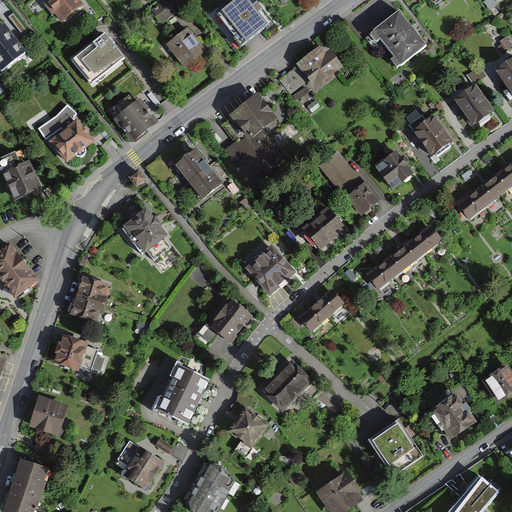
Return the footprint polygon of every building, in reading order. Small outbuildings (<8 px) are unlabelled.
[(78,0),(41,0),(62,25),(84,7),(78,0)] [(167,0),(152,13),(163,26),(182,10),(173,0),(167,0)] [(239,0),(222,14),(246,44),(268,27),(258,15),(262,12),(257,5),(253,8),(246,0),(239,0)] [(401,68),(427,47),(399,13),(374,33),(401,68)] [(4,23),(0,26),(0,69),(1,71),(26,51),(4,23)] [(189,29),(166,47),(185,72),(208,54),(189,29)] [(496,42),(504,54),(511,48),(511,44),(506,35),(496,42)] [(72,62),(92,88),(125,63),(104,37),(72,62)] [(298,67),(317,90),(343,68),(325,45),(298,67)] [(511,57),(493,69),(511,98),(511,57)] [(453,100),(470,125),(492,110),(475,85),(453,100)] [(297,102),(310,97),(308,90),(294,95),(297,102)] [(278,118),(259,95),(223,125),(238,144),(226,153),(253,186),(286,161),(262,131),(278,118)] [(115,121),(134,144),(157,125),(138,102),(115,121)] [(49,143),(66,165),(77,158),(80,158),(84,157),(86,154),(85,150),(95,143),(77,121),(75,123),(72,119),(77,115),(68,106),(57,117),(38,130),(46,141),(61,130),(63,132),(49,143)] [(413,134),(432,159),(453,143),(434,118),(413,134)] [(205,146),(174,166),(198,201),(228,181),(220,169),(205,146)] [(362,218),(381,202),(338,152),(319,168),(362,218)] [(0,173),(1,174),(14,203),(43,190),(30,162),(22,166),(16,153),(0,160),(0,173)] [(376,170),(392,192),(414,176),(408,168),(410,166),(404,158),(401,160),(396,154),(390,159),(389,158),(384,162),(385,163),(376,170)] [(458,205),(472,222),(511,190),(511,161),(511,162),(496,175),(481,186),(467,197),(458,205)] [(129,178),(136,188),(146,181),(139,171),(129,178)] [(321,252),(346,230),(329,209),(303,232),(321,252)] [(123,230),(144,258),(168,241),(146,212),(123,230)] [(368,277),(379,291),(445,241),(434,226),(421,236),(400,252),(393,258),(382,266),(368,277)] [(10,247),(0,253),(0,282),(15,301),(40,282),(10,247)] [(245,271),(268,298),(295,274),(272,248),(245,271)] [(109,285),(82,276),(70,314),(97,322),(109,285)] [(299,318),(312,332),(345,303),(332,289),(299,318)] [(230,346),(252,317),(225,296),(202,325),(230,346)] [(89,342),(63,334),(54,363),(79,372),(80,368),(91,372),(99,350),(88,346),(89,342)] [(262,394),(282,412),(310,380),(290,362),(262,394)] [(179,365),(159,406),(188,421),(209,380),(179,365)] [(481,382),(498,409),(511,400),(511,378),(505,367),(481,382)] [(426,409),(451,443),(478,422),(453,389),(426,409)] [(69,405),(39,396),(29,426),(59,436),(69,405)] [(227,438),(250,452),(264,427),(241,414),(227,438)] [(371,443),(389,470),(418,451),(400,424),(371,443)] [(142,443),(119,474),(147,494),(170,463),(142,443)] [(43,511),(57,464),(23,455),(8,511),(11,511),(43,511)] [(186,506),(197,511),(216,511),(232,481),(205,467),(186,506)] [(314,498),(324,511),(346,511),(364,500),(346,475),(314,498)] [(485,511),(500,496),(478,477),(449,511),(485,511)]
